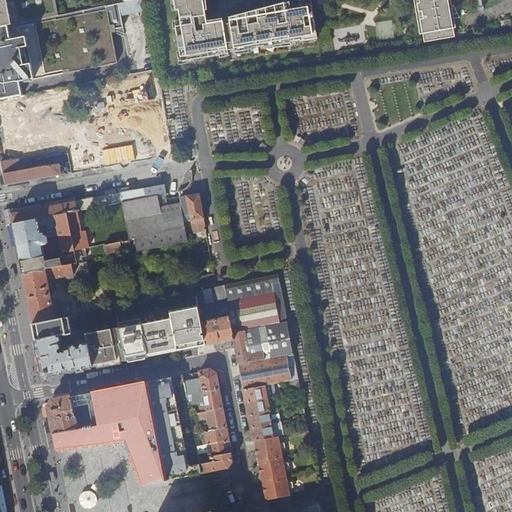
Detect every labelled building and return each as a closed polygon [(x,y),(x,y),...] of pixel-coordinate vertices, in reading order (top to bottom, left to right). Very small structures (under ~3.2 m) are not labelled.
[(10,0),(0,0),(0,28),(16,26),(10,0)] [(174,0),(176,11),(179,10),(181,20),(175,21),(182,62),(220,55),(214,26),(208,27),(207,21),(204,22),(203,16),(206,16),(203,0),(174,0)] [(423,0),(413,0),(416,13),(419,13),(424,42),(432,41),(423,0)] [(511,0),(423,0),(432,41),(453,37),(450,19),(452,19),(459,18),(456,10),(443,12),(443,8),(448,7),(446,0),(511,0)] [(300,42),(318,39),(311,4),(285,8),(280,9),(287,43),(300,40),(300,42)] [(0,100),(2,101),(22,97),(20,83),(117,64),(111,34),(115,33),(113,26),(109,27),(105,7),(16,26),(0,28),(0,100)] [(230,23),(235,53),(253,50),(253,48),(287,43),(280,9),(276,10),(277,15),(269,16),(268,11),(254,13),(253,14),(254,19),(230,23)] [(229,18),(230,23),(254,19),(253,14),(254,13),(253,11),(229,18)] [(223,24),(228,54),(235,53),(230,23),(223,24)] [(214,26),(220,55),(228,54),(223,24),(214,26)] [(154,74),(0,104),(0,125),(4,158),(69,147),(74,170),(169,152),(154,74)] [(19,166),(18,160),(0,163),(1,167),(3,180),(4,185),(61,175),(59,165),(32,169),(30,164),(19,166)] [(121,203),(123,202),(165,194),(166,194),(164,185),(135,190),(11,213),(13,224),(37,219),(54,216),(77,211),(80,211),(121,203)] [(180,204),(182,216),(189,214),(190,221),(203,218),(199,193),(179,197),(180,204)] [(130,240),(185,229),(182,216),(180,204),(167,206),(165,194),(123,202),(121,203),(129,240),(130,240)] [(77,211),(54,216),(62,253),(85,249),(87,248),(85,239),(87,239),(85,231),(84,231),(81,232),(77,211)] [(37,219),(44,257),(62,253),(54,216),(37,219)] [(37,219),(13,224),(16,242),(20,262),(44,257),(37,219)] [(137,251),(187,241),(185,229),(130,240),(129,240),(131,248),(137,247),(137,251)] [(106,253),(121,250),(120,242),(104,245),(106,253)] [(81,262),(83,262),(82,257),(87,256),(85,249),(62,253),(44,257),(20,262),(21,268),(22,274),(71,264),(81,262)] [(81,262),(71,264),(74,275),(84,273),(81,262)] [(27,298),(32,325),(54,320),(64,318),(63,314),(67,313),(65,304),(61,305),(61,303),(56,300),(51,301),(47,280),(74,275),(71,264),(22,274),(27,298)] [(239,365),(267,359),(266,352),(250,355),(246,337),(245,338),(244,331),(280,324),(272,284),(280,282),(278,274),(224,285),(229,311),(235,340),(234,340),(239,365)] [(280,324),(287,322),(280,282),(272,284),(280,324)] [(206,303),(203,290),(196,291),(195,291),(198,305),(206,303)] [(177,312),(173,296),(167,297),(169,309),(170,313),(177,312)] [(167,297),(138,303),(140,315),(169,309),(167,297)] [(235,340),(229,311),(226,312),(227,317),(201,322),(206,345),(234,340),(235,340)] [(178,320),(177,312),(170,313),(172,321),(172,322),(175,321),(178,320)] [(177,351),(185,349),(183,336),(192,334),(192,335),(200,333),(197,316),(178,320),(175,321),(178,336),(175,337),(177,351)] [(267,359),(293,354),(287,322),(280,324),(244,331),(245,338),(246,337),(250,355),(266,352),(267,359)] [(124,331),(120,332),(121,336),(121,335),(123,346),(126,361),(148,357),(144,337),(142,325),(136,327),(138,337),(128,339),(127,334),(125,335),(124,331)] [(119,328),(85,334),(86,337),(92,368),(110,364),(109,361),(116,359),(116,363),(126,361),(123,346),(121,335),(121,336),(120,332),(119,328)] [(144,337),(148,357),(177,351),(175,337),(173,329),(153,332),(154,335),(144,337)] [(61,343),(60,335),(35,341),(37,351),(41,372),(48,376),(92,368),(86,337),(80,338),(81,344),(79,346),(76,347),(74,345),(69,346),(67,348),(68,350),(62,352),(62,354),(59,354),(57,353),(57,350),(60,350),(59,345),(60,345),(61,343)] [(270,385),(298,379),(293,354),(267,359),(239,365),(244,390),(265,386),(270,385)] [(203,392),(218,389),(215,373),(209,370),(199,372),(203,392)] [(197,375),(183,378),(186,396),(200,393),(197,375)] [(94,403),(73,407),(75,415),(76,415),(77,422),(78,429),(53,434),(55,442),(57,452),(108,446),(124,444),(139,485),(149,483),(201,473),(200,464),(186,466),(169,378),(93,393),(94,403)] [(267,399),(273,398),(270,385),(265,386),(267,399)] [(246,403),(267,399),(265,386),(244,390),(246,403)] [(207,411),(222,408),(218,389),(203,392),(207,411)] [(50,415),(53,434),(78,429),(77,422),(75,422),(75,420),(72,418),(73,415),(75,416),(75,415),(73,407),(71,397),(52,401),(48,407),(50,415)] [(270,411),(276,410),(273,398),(267,399),(270,411)] [(249,415),(270,411),(267,399),(246,403),(249,415)] [(210,430),(226,427),(222,408),(207,411),(197,413),(198,419),(204,417),(207,419),(208,419),(209,422),(206,422),(207,425),(209,425),(210,430)] [(272,424),(278,423),(276,410),(270,411),(272,424)] [(251,428),(272,424),(270,411),(249,415),(251,428)] [(277,436),(281,436),(278,423),(272,424),(275,437),(277,436)] [(275,437),(272,424),(251,428),(254,441),(255,441),(264,439),(275,437)] [(201,432),(203,445),(228,440),(226,427),(210,430),(208,431),(201,432)] [(258,454),(260,468),(259,468),(260,474),(261,474),(263,480),(264,487),(263,487),(264,493),(265,493),(267,501),(276,499),(289,496),(289,494),(290,488),(292,487),(291,482),(289,483),(286,478),(285,474),(287,468),(289,467),(288,462),(285,463),(282,458),(281,454),(282,449),(285,448),(284,442),(281,443),(278,438),(277,436),(275,437),(264,439),(255,441),(256,448),(255,448),(256,455),(258,454)] [(205,457),(208,457),(231,453),(228,440),(203,445),(205,457)] [(231,453),(208,457),(209,462),(200,464),(201,473),(228,468),(232,462),(231,453)]
